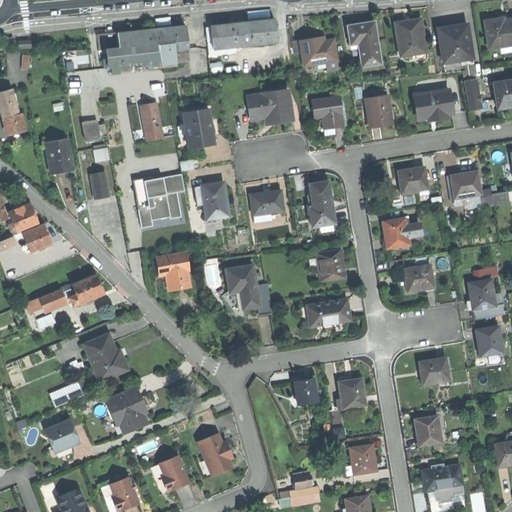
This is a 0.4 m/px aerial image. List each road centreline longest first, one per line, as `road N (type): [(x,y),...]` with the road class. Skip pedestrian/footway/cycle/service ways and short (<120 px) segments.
road 1 (residential): [(0,169),(224,372)]
road 2 (residential): [(348,156),(381,344)]
road 3 (residential): [(224,372),(237,391),(258,474),(252,489),(201,511)]
road 4 (residential): [(381,344),(406,511)]
road 5 (residential): [(511,131),(348,156)]
road 6 (residential): [(224,372),(381,344)]
road 7 (secondary): [(7,8),(128,0)]
